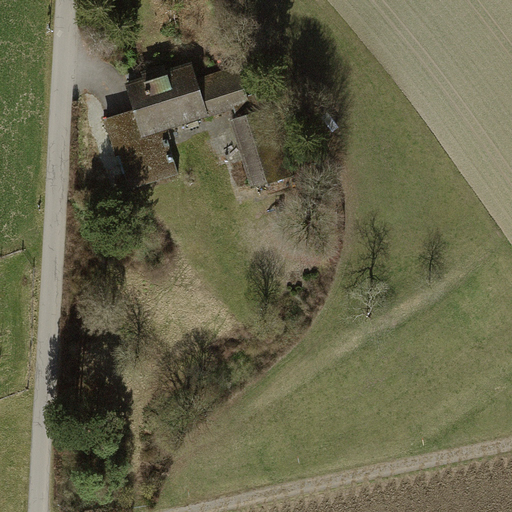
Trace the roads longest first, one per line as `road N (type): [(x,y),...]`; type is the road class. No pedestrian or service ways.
road 1 (tertiary): [(38,511),(68,0)]
road 2 (track): [(200,511),(511,446)]
